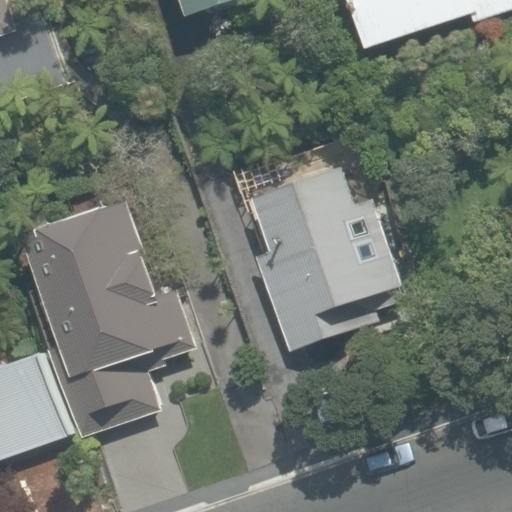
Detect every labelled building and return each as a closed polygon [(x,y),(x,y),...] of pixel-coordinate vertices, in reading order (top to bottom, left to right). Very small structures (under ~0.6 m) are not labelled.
[(0,0),(0,37),(26,28),(16,0),(0,0)] [(188,0),(194,14),(234,0),(188,0)] [(511,0),(358,0),(375,47),(477,13),(479,21),(511,9),(511,0)] [(258,255),(291,351),(380,321),(372,296),(407,284),(377,197),(361,202),(349,165),(257,197),(275,249),(258,255)] [(55,350),(87,439),(168,410),(152,367),(203,349),(184,295),(173,299),(135,190),(32,227),(73,343),(55,350)] [(0,371),(0,456),(1,460),(81,433),(54,354),(0,371)]
